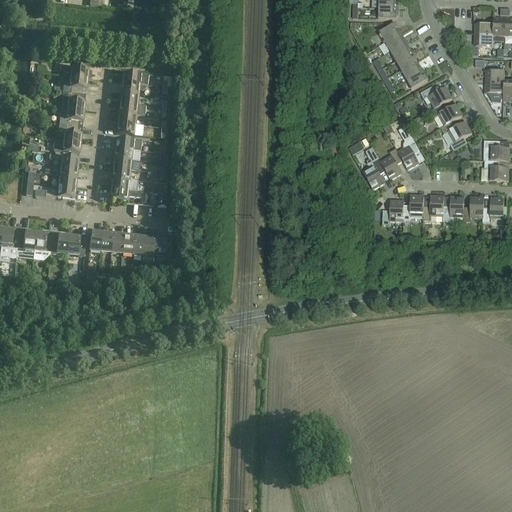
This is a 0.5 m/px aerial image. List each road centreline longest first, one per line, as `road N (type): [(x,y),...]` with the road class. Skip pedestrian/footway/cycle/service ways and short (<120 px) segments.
road 1 (tertiary): [(0,382),(240,320),(511,288)]
road 2 (residential): [(424,2),(491,124),(511,134)]
road 3 (residential): [(88,221),(106,68)]
road 4 (residential): [(388,183),(511,184)]
